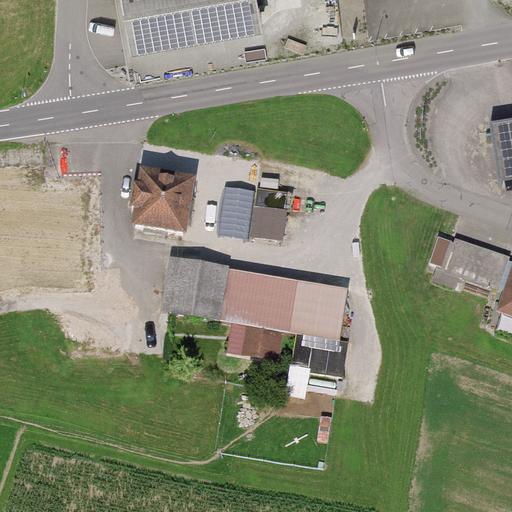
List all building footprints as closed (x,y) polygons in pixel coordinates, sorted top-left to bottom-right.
[(127,0),(136,50),(270,27),(271,16),(278,11),(301,7),(299,0),(127,0)] [(511,133),(496,136),(506,193),(511,192),(511,133)] [(0,169),(0,284),(101,282),(98,167),(0,169)] [(202,180),(149,173),(141,229),(194,236),(202,180)] [(294,195),(260,190),(253,241),(287,246),(294,195)] [(444,269),(453,243),(441,239),(433,266),(444,269)] [(511,260),(460,242),(448,275),(507,296),(501,313),(511,316),(511,260)] [(352,287),(178,262),(170,314),(232,323),(227,356),(282,363),(286,331),(345,339),(352,287)] [(126,358),(126,317),(61,317),(61,358),(126,358)] [(314,352),(313,377),(346,378),(346,353),(314,352)]
